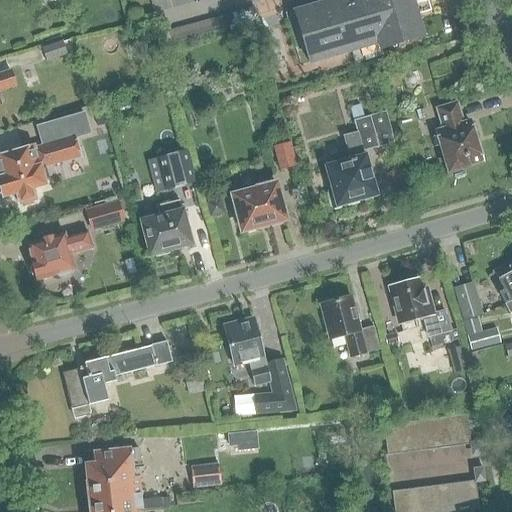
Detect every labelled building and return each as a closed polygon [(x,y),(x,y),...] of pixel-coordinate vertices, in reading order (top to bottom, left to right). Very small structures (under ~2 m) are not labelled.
[(382,56),(380,49),(421,37),(415,15),(429,11),(426,0),(332,0),(292,12),(307,63),(360,48),(364,61),(382,56)] [(252,7),(155,34),(158,45),(255,18),(252,7)] [(72,51),(69,39),(40,47),(44,60),(65,54),(65,53),(72,51)] [(0,91),(14,87),(9,70),(0,73),(0,91)] [(465,166),(480,162),(468,123),(462,124),(455,103),(435,109),(441,130),(435,132),(447,173),(465,167),(465,166)] [(362,151),(392,142),(384,111),(362,117),(359,105),(348,108),(355,132),(341,136),(347,161),(324,167),(330,192),(327,193),(332,206),(374,194),(362,151)] [(0,195),(1,196),(2,198),(15,194),(18,205),(35,200),(32,190),(44,186),(39,170),(78,157),(73,137),(32,148),(31,147),(0,156),(0,195)] [(272,146),(278,170),(295,166),(288,141),(272,146)] [(194,183),(186,151),(154,158),(162,190),(194,183)] [(241,232),(284,220),(273,182),(254,187),(255,190),(231,196),(241,232)] [(127,208),(124,198),(83,209),(88,230),(122,221),(119,210),(127,208)] [(220,199),(205,203),(208,218),(224,214),(220,199)] [(149,257),(190,246),(180,211),(177,201),(155,207),(157,217),(139,222),(149,257)] [(36,280),(54,274),(59,278),(68,275),(69,270),(73,269),(69,255),(90,249),(86,231),(63,239),(62,235),(57,236),(26,245),(31,262),(36,280)] [(502,304),(511,299),(511,266),(510,268),(508,264),(492,272),(501,291),(497,293),(502,304)] [(451,342),(451,341),(448,331),(443,312),(431,316),(424,290),(419,291),(416,279),(388,287),(398,325),(422,319),(427,337),(430,348),(451,342)] [(481,315),(472,282),(452,288),(461,320),(481,315)] [(365,352),(378,348),(372,326),(359,330),(356,318),(353,318),(348,298),(320,306),(329,340),(342,336),(348,357),(365,353),(365,352)] [(511,299),(502,304),(508,315),(511,312),(511,299)] [(268,383),(263,365),(252,320),(222,328),(231,365),(246,361),(253,387),(268,383)] [(455,329),(448,331),(451,341),(458,339),(455,329)] [(495,329),(465,336),(468,349),(498,342),(495,329)] [(395,333),(383,336),(386,346),(398,342),(395,333)] [(113,376),(170,362),(165,342),(148,346),(148,347),(82,364),(83,368),(61,374),(72,418),(89,413),(87,405),(106,400),(102,385),(115,381),(113,376)] [(453,373),(467,369),(461,346),(440,351),(445,370),(452,368),(453,373)] [(293,410),(280,360),(263,365),(268,383),(271,395),(253,397),(255,414),(293,410)] [(183,375),(186,389),(202,385),(199,372),(183,375)] [(511,429),(511,415),(486,421),(489,435),(511,429)] [(382,426),(386,454),(468,444),(470,457),(480,455),(478,441),(468,442),(465,416),(382,426)] [(259,431),(229,434),(230,446),(239,446),(239,451),(260,449),(259,431)] [(138,478),(133,479),(131,463),(139,462),(138,449),(92,454),(93,465),(84,466),(86,484),(88,511),(137,511),(142,511),(142,510),(169,507),(167,497),(141,500),(138,478)] [(189,467),(191,489),(219,486),(217,464),(189,467)] [(473,481),(391,492),(393,511),(458,511),(477,510),(473,483),(484,481),(482,467),(471,469),(473,481)]
